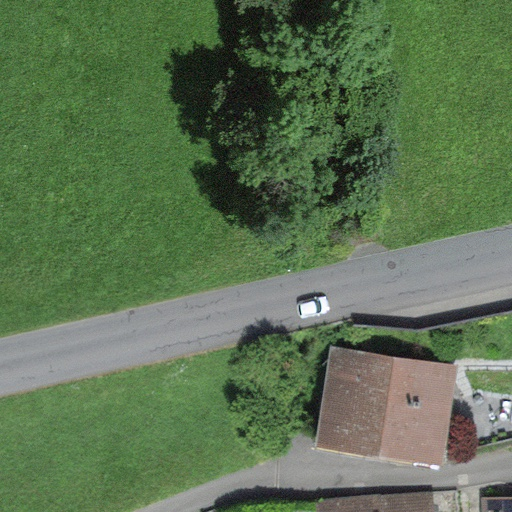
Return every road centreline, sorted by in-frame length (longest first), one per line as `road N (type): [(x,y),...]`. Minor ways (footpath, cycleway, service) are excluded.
road 1 (tertiary): [(511,255),(0,370)]
road 2 (residential): [(158,511),(249,478),(461,474),(511,461)]
